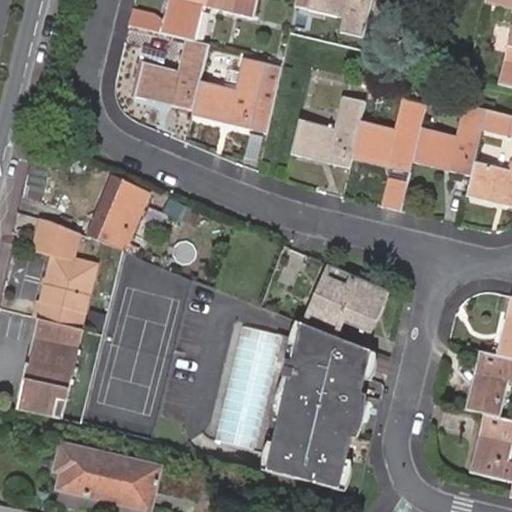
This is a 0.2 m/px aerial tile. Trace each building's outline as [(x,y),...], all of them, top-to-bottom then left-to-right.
[(159,16),(137,10),(133,25),(191,40),(200,42),(207,9),(239,16),(255,20),(259,0),(171,0),(166,23),(159,16)] [(369,43),(378,0),(303,0),(301,11),(349,22),(346,37),(369,43)] [(511,0),(489,0),(488,6),(511,11),(511,37),(504,67),(511,69),(511,0)] [(200,42),(191,40),(183,70),(147,61),(139,97),(198,112),(196,118),(254,133),(269,137),(276,109),(287,63),(248,54),(240,90),(205,83),(214,45),(200,42)] [(469,178),(465,196),(511,207),(511,118),(507,117),(485,112),(464,107),(456,138),(421,128),(426,107),(403,102),(396,133),(360,124),(365,104),(341,98),(333,130),(298,120),(290,157),(348,171),(350,159),(408,174),(411,164),(469,178)] [(120,251),(147,193),(108,177),(82,236),(120,251)] [(36,321),(78,331),(92,266),(69,262),(76,233),(46,221),(39,219),(32,253),(52,257),(36,321)] [(169,241),(166,249),(173,252),(176,244),(169,241)] [(22,297),(35,299),(42,264),(29,261),(22,297)] [(369,336),(388,292),(333,267),(309,328),(337,339),(342,325),(369,336)] [(477,350),(463,411),(480,415),(465,473),(502,482),(510,484),(506,499),(511,499),(511,466),(506,465),(510,446),(511,446),(511,422),(499,419),(506,382),(511,383),(511,297),(508,297),(494,354),(477,350)] [(65,407),(81,332),(78,331),(36,321),(17,405),(15,414),(21,415),(51,422),(56,405),(65,407)] [(362,381),(368,352),(337,339),(309,328),(297,323),(288,365),(283,365),(279,381),(284,383),(263,475),(337,493),(344,463),(337,462),(342,440),(349,441),(359,396),(351,394),(355,380),(362,381)] [(362,381),(355,380),(351,394),(359,396),(362,381)] [(349,441),(342,440),(337,462),(344,463),(349,441)] [(153,510),(163,469),(61,445),(54,474),(58,475),(56,487),(59,489),(55,506),(80,511),(82,511),(85,503),(122,511),(146,511),(147,509),(153,510)]
